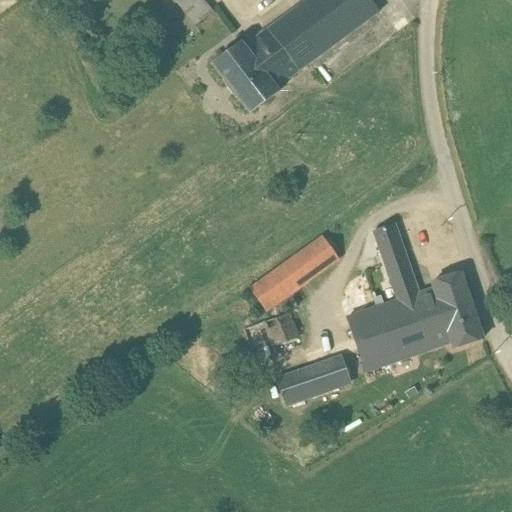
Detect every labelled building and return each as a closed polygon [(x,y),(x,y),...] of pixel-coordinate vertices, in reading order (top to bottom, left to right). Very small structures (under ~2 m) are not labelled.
[(201,0),(178,0),(171,6),(189,28),(211,11),(201,0)] [(370,0),(307,0),(268,29),(300,71),(379,12),(370,0)] [(300,71),(268,29),(244,47),(276,89),(300,71)] [(244,47),(241,43),(239,44),(239,45),(213,65),(213,64),(211,66),(212,67),(213,67),(225,83),(224,83),(235,99),(236,98),(248,113),(248,114),(249,115),(279,93),(276,89),(244,47)] [(393,226),(374,233),(398,301),(417,294),(393,226)] [(322,237),(296,256),(312,278),(338,260),(322,237)] [(296,256),(249,289),(265,312),(312,278),(296,256)] [(461,274),(432,283),(451,343),(453,349),(483,340),(461,274)] [(417,294),(398,301),(346,318),(365,372),(451,343),(434,289),(418,294),(417,294)] [(289,314),(265,323),(278,359),(303,350),(289,314)] [(341,357),(317,365),(327,392),(350,383),(341,357)] [(327,392),(317,365),(276,379),(286,406),(327,392)]
